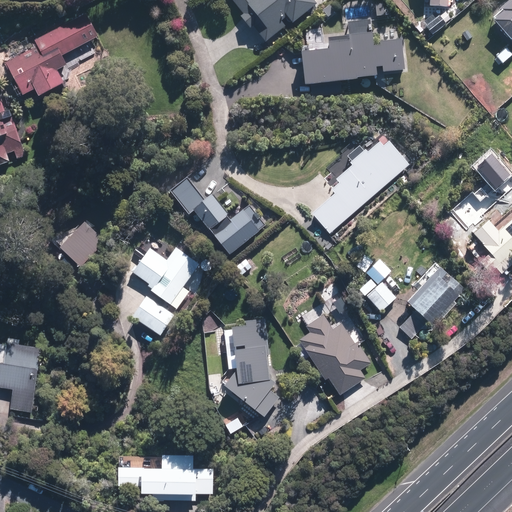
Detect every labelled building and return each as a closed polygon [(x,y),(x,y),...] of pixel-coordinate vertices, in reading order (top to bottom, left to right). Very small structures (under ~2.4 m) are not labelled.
[(251,31),(253,29),(265,43),(285,27),(282,23),(287,19),(291,24),(316,3),(313,0),(232,0),(244,14),(239,17),(251,31)] [(511,0),(491,19),(493,21),(511,43),(511,0)] [(387,2),(375,3),(375,17),(387,16),(387,2)] [(85,14),(34,40),(38,47),(5,63),(21,95),(33,89),(37,97),(63,84),(56,70),(66,65),(62,56),(97,38),(85,14)] [(328,49),(300,52),(304,86),(376,76),(375,67),(380,66),(381,73),(404,70),(400,39),(379,42),(378,32),(370,33),(368,20),(345,23),(347,37),(327,40),(328,49)] [(0,166),(25,159),(16,128),(4,131),(1,122),(10,119),(4,101),(0,102),(0,166)] [(329,235),(407,166),(388,144),(385,147),(381,143),(368,154),(364,149),(350,161),(352,163),(334,179),(340,185),(309,212),(329,235)] [(189,215),(193,211),(229,256),(266,226),(248,205),(230,219),(211,195),(205,200),(186,178),(170,191),(189,215)] [(231,183),(224,190),(237,204),(244,198),(231,183)] [(81,217),(54,244),(79,269),(106,242),(81,217)] [(511,253),(511,220),(499,232),(488,220),(472,234),(490,253),(480,262),(490,273),(496,268),(501,274),(511,264),(511,256),(510,255),(511,253)] [(167,261),(150,250),(134,274),(150,284),(147,288),(178,309),(190,290),(184,286),(200,263),(176,247),(167,261)] [(246,259),(234,268),(241,276),(252,267),(246,259)] [(464,290),(435,262),(417,282),(422,286),(407,302),(416,310),(400,327),(413,339),(428,322),(435,328),(456,305),(453,302),(464,290)] [(382,282),(366,296),(381,312),(396,299),(382,282)] [(175,315),(148,296),(135,315),(162,334),(175,315)] [(334,298),(325,305),(335,319),(344,312),(334,298)] [(308,334),(298,340),(325,381),(329,379),(340,396),(367,378),(360,368),(368,363),(341,323),(331,329),(323,316),(305,328),(308,334)] [(269,389),(274,384),(272,381),(264,319),(243,321),(244,326),(231,327),(236,370),(223,387),(262,418),(279,397),(269,389)] [(20,340),(8,338),(7,344),(0,343),(0,387),(12,389),(9,409),(32,412),(39,348),(20,346),(20,340)] [(192,456),(118,454),(118,491),(149,492),(148,500),(195,501),(195,496),(211,496),(211,468),(192,468),(192,456)]
